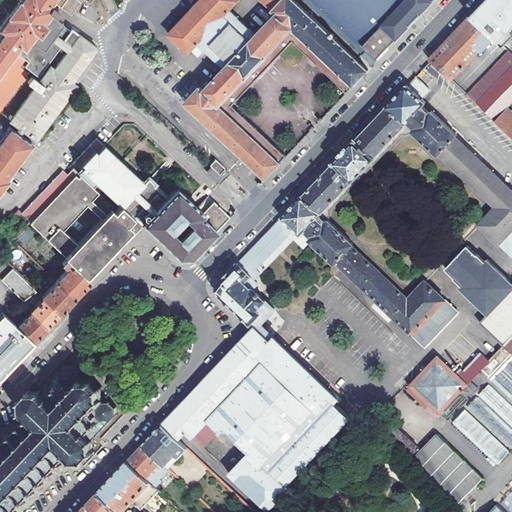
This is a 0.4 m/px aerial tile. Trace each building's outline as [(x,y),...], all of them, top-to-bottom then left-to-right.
[(0,24),(0,192),(10,179),(8,178),(34,143),(19,132),(22,128),(36,139),(76,85),(72,82),(97,48),(79,35),(73,30),(64,41),(56,34),(62,27),(62,25),(62,23),(52,15),(51,16),(49,17),(48,16),(51,12),(55,15),(58,10),(55,7),(51,3),(52,2),(60,9),(70,17),(80,3),(76,0),(18,0),(15,5),(0,24)] [(163,28),(189,0),(152,0),(143,10),(163,28)] [(185,102),(266,178),(287,156),(233,105),(294,40),(348,92),(369,69),(334,36),(335,34),(332,32),(331,33),(296,0),(262,0),(277,14),(257,35),(231,10),(240,1),(239,0),(201,0),(169,34),(190,53),(199,44),(225,68),(205,89),(201,85),(185,102)] [(434,2),(431,0),(314,0),(367,50),(371,45),(377,50),(383,55),(434,2)] [(511,29),(511,0),(486,0),(470,17),(492,37),(499,43),(511,29)] [(492,37),(470,17),(450,39),(430,60),(430,61),(440,70),(451,81),(492,37)] [(371,45),(367,50),(378,60),(383,55),(377,50),(371,45)] [(511,53),(510,52),(467,96),(478,106),(511,69),(511,53)] [(511,69),(478,106),(494,121),(511,102),(511,69)] [(282,218),(239,263),(250,276),(294,229),(308,242),(310,241),(311,242),(335,264),(337,262),(340,265),(378,302),(375,305),(390,320),(393,316),(425,346),(458,312),(429,285),(426,281),(409,299),(352,246),(354,244),(329,220),(328,222),(320,216),(352,182),(354,183),(365,171),(376,159),(375,158),(407,124),(414,130),(413,132),(438,156),(440,154),(496,207),(479,226),(511,257),(511,256),(511,191),(455,138),(457,136),(431,112),(430,114),(422,106),(425,103),(422,99),(429,90),(416,77),(412,80),(408,85),(406,84),(385,107),(386,108),(355,140),(354,139),(343,151),(332,162),(334,164),(303,196),(302,195),(281,217),(282,218)] [(511,113),(508,110),(495,123),(511,138),(511,113)] [(80,157),(70,168),(72,170),(74,169),(79,173),(81,175),(79,178),(39,221),(36,218),(31,224),(68,258),(91,279),(132,236),(142,225),(144,226),(145,224),(179,256),(191,257),(230,216),(213,200),(203,211),(177,187),(168,196),(155,184),(156,183),(149,176),(143,182),(104,145),(98,152),(96,150),(85,162),(80,157)] [(222,176),(224,177),(229,173),(224,168),(225,167),(216,158),(210,165),(212,166),(208,170),(219,180),(222,176)] [(39,221),(79,178),(76,176),(36,218),(39,221)] [(472,251),(467,247),(459,256),(446,269),(455,278),(455,279),(462,286),(460,288),(488,315),(487,316),(481,323),(503,345),(504,346),(511,337),(511,283),(487,260),(485,262),(477,255),(476,255),(472,251)] [(91,279),(68,258),(64,263),(70,268),(57,281),(75,298),(84,290),(92,281),(91,279)] [(250,276),(239,263),(238,262),(227,272),(228,273),(223,279),(222,278),(218,282),(218,289),(218,295),(253,328),(261,324),(275,310),(253,288),(257,285),(256,282),(255,280),(250,276)] [(23,300),(35,291),(11,268),(1,279),(23,300)] [(45,297),(61,313),(64,311),(75,298),(57,281),(43,296),(45,297)] [(45,297),(31,312),(48,328),(50,325),(61,313),(45,297)] [(31,345),(35,341),(19,325),(7,314),(4,311),(0,316),(0,377),(3,374),(31,345)] [(19,325),(35,341),(38,337),(48,328),(31,312),(19,325)] [(261,324),(253,328),(167,419),(162,424),(179,440),(186,433),(192,438),(209,420),(222,432),(226,428),(250,451),(230,473),(255,497),(258,499),(262,499),(265,498),(284,481),(286,484),(295,476),(350,418),(335,403),(339,399),(261,324)] [(511,337),(504,346),(489,361),(482,369),(489,376),(511,352),(511,337)] [(447,365),(438,356),(410,385),(439,414),(463,389),(470,382),(482,369),(489,361),(488,360),(481,353),(468,367),(464,372),(461,369),(456,374),(447,365)] [(511,360),(503,370),(511,378),(511,360)] [(17,425),(18,427),(11,434),(9,433),(7,435),(9,436),(2,444),(0,442),(0,511),(17,511),(15,511),(22,503),(24,505),(26,502),(25,501),(31,494),(33,495),(35,493),(33,492),(41,484),(42,486),(44,484),(42,482),(50,475),(51,476),(53,474),(52,472),(59,465),(60,466),(62,464),(61,463),(65,459),(69,455),(73,459),(72,462),(74,463),(75,459),(84,459),(84,462),(86,461),(86,458),(91,453),(93,455),(95,452),(93,451),(91,442),(94,442),(93,439),(116,415),(116,407),(110,401),(104,401),(103,400),(100,398),(100,391),(103,388),(101,386),(99,388),(92,382),(95,379),(92,378),(91,380),(82,381),(81,378),(79,379),(79,371),(74,366),(66,366),(43,390),(39,390),(38,393),(31,392),(28,390),(27,391),(28,393),(23,399),(20,398),(19,400),(21,401),(22,409),(20,410),(20,412),(23,412),(28,416),(24,421),(20,424),(19,423),(17,425)] [(511,381),(501,371),(492,381),(511,400),(511,381)] [(463,389),(472,397),(479,390),(470,382),(463,389)] [(511,426),(511,406),(489,384),(479,394),(511,426)] [(435,418),(439,414),(410,385),(406,390),(435,418)] [(511,449),(511,430),(476,397),(467,407),(511,449)] [(511,453),(464,409),(452,422),(498,466),(511,453)] [(143,444),(161,462),(165,465),(175,455),(179,458),(188,448),(179,440),(162,424),(146,441),(143,444)] [(387,435),(409,457),(417,448),(418,448),(419,447),(398,426),(387,435)] [(439,436),(422,452),(417,448),(409,457),(459,506),(484,479),(439,436)] [(135,452),(127,460),(146,478),(153,470),(161,462),(143,444),(135,452)] [(113,476),(98,491),(117,510),(119,511),(122,511),(133,500),(142,509),(159,491),(151,483),(146,478),(127,460),(113,476)] [(153,470),(146,478),(151,483),(158,476),(153,470)] [(255,497),(268,510),(292,490),(286,484),(284,481),(265,498),(262,499),(258,499),(255,497)] [(85,505),(84,507),(89,511),(114,511),(117,510),(98,491),(85,505)] [(511,511),(511,492),(501,504),(508,511),(511,511)] [(505,511),(495,503),(486,511),(505,511)]
